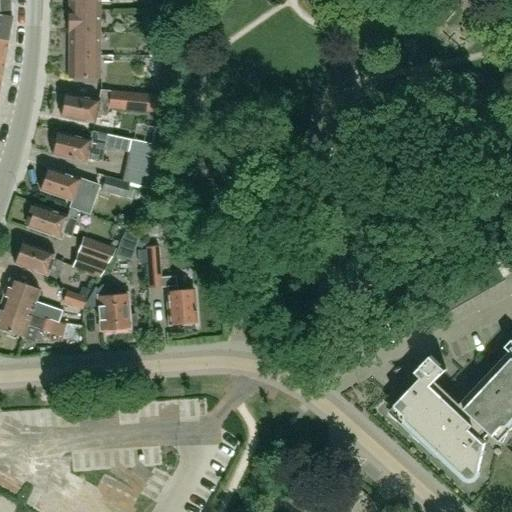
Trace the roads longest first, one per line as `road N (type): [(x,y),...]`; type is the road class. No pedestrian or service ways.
road 1 (tertiary): [(445,511),(316,397),(256,365),(187,362),(0,379)]
road 2 (residential): [(0,182),(26,89),(34,0)]
